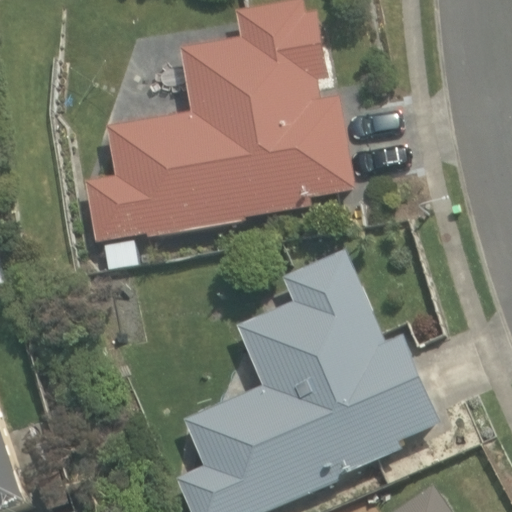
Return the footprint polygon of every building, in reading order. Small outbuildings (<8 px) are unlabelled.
[(196,114),(112,129),(121,178),(86,184),(98,248),(104,247),(108,269),(145,262),(141,240),(307,210),(305,201),(360,192),(343,93),(323,97),(321,82),(335,79),(322,7),(310,10),(308,0),(240,12),(244,38),(184,48),(196,114)] [(180,480),(193,511),(261,511),(407,452),(404,444),(444,428),(406,337),(389,345),(350,252),(285,279),(296,305),(244,326),(270,389),(189,422),(209,468),(180,480)] [(0,511),(16,511),(34,507),(0,402),(0,511)] [(62,472),(40,478),(49,511),(71,505),(62,472)] [(454,511),(436,485),(395,511),(454,511)]
